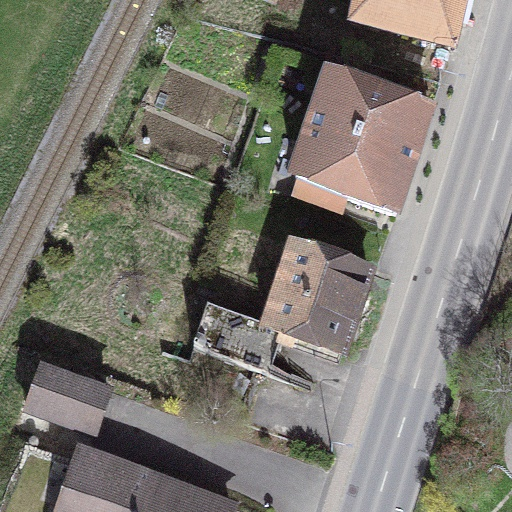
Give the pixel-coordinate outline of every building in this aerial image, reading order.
[(360,0),(355,24),(451,45),(461,0),(360,0)] [(313,85),(280,189),(396,226),(429,122),(313,85)] [(267,257),(242,349),(336,374),(361,283),(267,257)] [(25,378),(11,430),(86,450),(100,398),(25,378)] [(49,472),(36,511),(129,511),(134,497),(49,472)] [(179,511),(134,497),(129,511),(179,511)]
